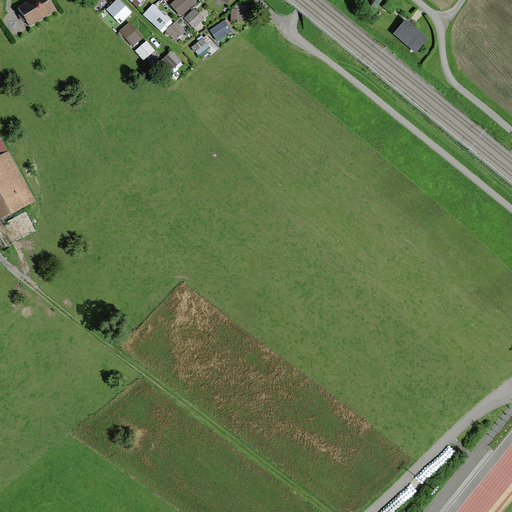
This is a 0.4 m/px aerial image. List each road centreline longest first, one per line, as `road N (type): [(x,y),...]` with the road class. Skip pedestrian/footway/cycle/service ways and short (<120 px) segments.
road 1 (track): [(322,511),(0,257)]
road 2 (track): [(310,0),(285,27),(511,210)]
road 3 (track): [(511,379),(366,511)]
